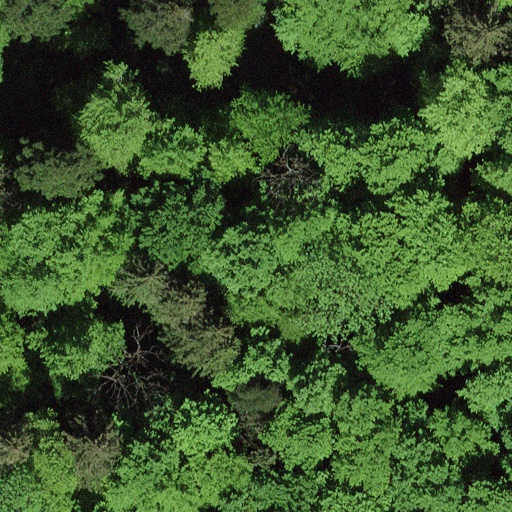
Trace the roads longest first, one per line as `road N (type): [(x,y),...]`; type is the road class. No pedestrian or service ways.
road 1 (track): [(511,45),(172,140),(13,152),(0,146)]
road 2 (track): [(0,406),(84,511)]
